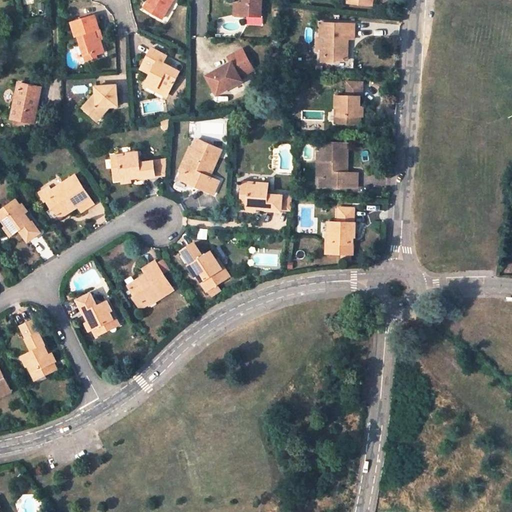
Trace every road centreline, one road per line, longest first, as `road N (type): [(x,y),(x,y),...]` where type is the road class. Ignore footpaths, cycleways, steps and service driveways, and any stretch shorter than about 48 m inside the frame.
road 1 (residential): [(104,410),(237,306),(281,290),(377,281)]
road 2 (unclassified): [(417,0),(400,269)]
road 3 (residential): [(393,306),(361,511)]
road 4 (residential): [(39,281),(104,410)]
